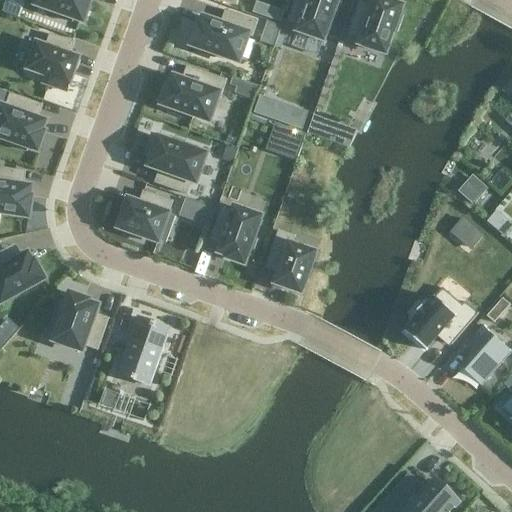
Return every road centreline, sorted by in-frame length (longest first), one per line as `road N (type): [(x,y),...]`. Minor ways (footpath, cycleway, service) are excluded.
road 1 (residential): [(304,324),(99,255),(84,226),(84,201),(150,0)]
road 2 (residential): [(511,477),(406,380),(304,324)]
